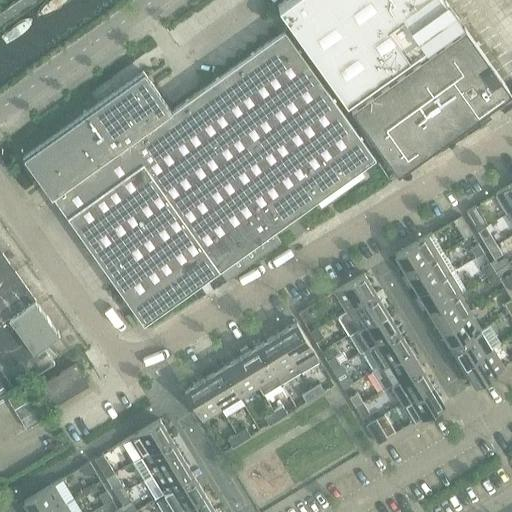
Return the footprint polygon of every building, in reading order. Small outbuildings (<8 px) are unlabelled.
[(285,0),(277,6),(345,102),(459,20),(444,0),(285,0)] [(464,28),(350,109),(397,174),(511,93),(464,28)] [(171,111),(51,197),(52,199),(54,198),(108,273),(143,322),(218,269),(226,280),(280,242),(272,230),(374,157),(284,30),(171,111)] [(171,111),(143,72),(23,158),(51,197),(171,111)] [(511,183),(495,194),(506,213),(511,209),(511,183)] [(477,231),(487,224),(476,205),(466,212),(477,231)] [(460,215),(452,220),(464,238),(472,234),(460,215)] [(431,232),(395,254),(406,274),(443,251),(431,232)] [(491,235),(483,240),(488,249),(496,244),(491,235)] [(483,253),(477,243),(469,248),(475,258),(483,253)] [(496,244),(488,249),(494,258),(502,253),(496,244)] [(0,322),(1,323),(35,299),(0,250),(0,322)] [(443,251),(406,274),(417,292),(454,270),(443,251)] [(489,262),(481,267),(486,276),(494,271),(489,262)] [(454,270),(417,292),(429,311),(458,293),(465,289),(454,270)] [(494,271),(486,276),(492,285),(500,280),(494,271)] [(364,273),(334,291),(346,310),(375,292),(364,273)] [(375,292),(346,310),(357,329),(387,311),(375,292)] [(458,293),(429,311),(440,329),(469,311),(458,293)] [(1,323),(0,323),(0,368),(13,387),(54,363),(41,344),(58,332),(58,330),(57,331),(35,300),(36,300),(35,299),(1,323)] [(511,300),(511,299),(503,304),(509,313),(511,310),(511,300)] [(306,309),(298,314),(304,323),(312,318),(306,309)] [(357,329),(350,333),(361,351),(363,350),(363,351),(398,329),(387,311),(357,329)] [(469,311),(440,329),(451,347),(481,329),(469,311)] [(277,334),(300,372),(319,360),(296,322),(277,334)] [(481,329),(451,347),(462,366),(492,348),(492,349),(499,345),(488,326),(481,330),(481,329)] [(317,328),(309,332),(315,342),(323,337),(317,328)] [(372,365),(370,366),(372,370),(409,348),(398,329),(363,351),(372,365)] [(277,334),(258,345),(281,383),(299,372),(300,372),(277,334)] [(258,345),(240,356),(258,386),(263,394),(281,383),(258,345)] [(409,348),(372,370),(381,384),(388,380),(391,384),(420,366),(409,348)] [(492,348),(462,366),(474,385),(504,367),(492,349),(492,348)] [(240,356),(222,368),(240,397),(258,386),(240,356)] [(334,356),(326,361),(332,370),(340,365),(334,356)] [(75,364),(39,386),(51,406),(87,384),(75,364)] [(340,365),(332,370),(337,379),(345,374),(340,365)] [(420,366),(391,384),(402,403),(432,385),(420,366)] [(222,368),(203,379),(221,408),(222,408),(226,415),(244,404),(240,397),(222,368)] [(203,379),(184,390),(202,420),(221,408),(203,379)] [(319,383),(310,388),(315,397),(324,391),(319,383)] [(443,404),(432,385),(402,403),(414,422),(443,404)] [(46,416),(28,386),(7,398),(25,429),(46,416)] [(310,388),(301,394),(306,402),(315,397),(310,388)] [(362,401),(357,393),(349,398),(354,406),(362,401)] [(362,401),(354,406),(360,415),(368,410),(362,401)] [(282,405),(273,411),(278,419),(287,413),(282,405)] [(273,411),(264,417),(269,425),(278,419),(273,411)] [(159,419),(121,442),(133,462),(171,438),(159,419)] [(387,438),(375,419),(366,425),(377,444),(387,438)] [(250,436),(245,428),(236,433),(241,441),(250,436)] [(236,433),(227,439),(232,447),(241,441),(236,433)] [(171,438),(133,462),(144,480),(182,457),(171,438)] [(102,454),(94,459),(100,468),(108,464),(102,454)] [(182,457),(144,480),(155,499),(193,475),(182,457)] [(89,462),(81,467),(87,476),(95,471),(89,462)] [(193,475),(155,499),(163,511),(174,511),(204,494),(193,475)] [(62,478),(23,502),(29,511),(49,511),(65,503),(73,498),(62,478)] [(120,483),(112,487),(117,496),(125,492),(120,483)] [(112,500),(106,490),(98,495),(104,504),(112,500)] [(125,492),(117,496),(123,506),(131,501),(125,492)] [(215,511),(204,494),(174,511),(215,511)] [(65,503),(49,511),(81,511),(73,498),(65,503)]
